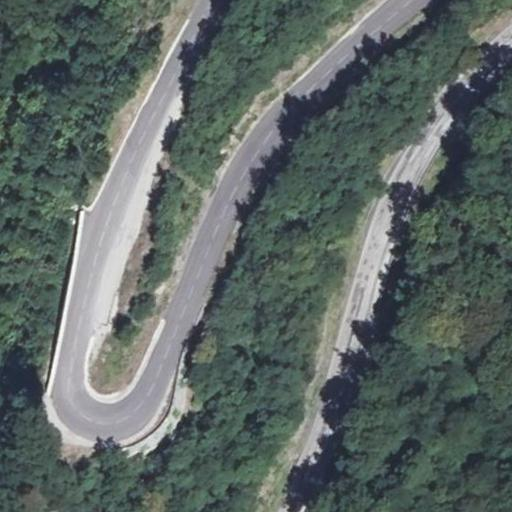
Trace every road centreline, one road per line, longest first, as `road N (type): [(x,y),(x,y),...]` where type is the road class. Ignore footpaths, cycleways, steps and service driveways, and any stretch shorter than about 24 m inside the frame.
road 1 (tertiary): [(213,0),(111,200),(75,310),(59,395),(64,417),(88,429),(141,410),(234,184),(321,67),(401,0)]
road 2 (tertiary): [(511,37),(477,71),(408,167),(289,511)]
